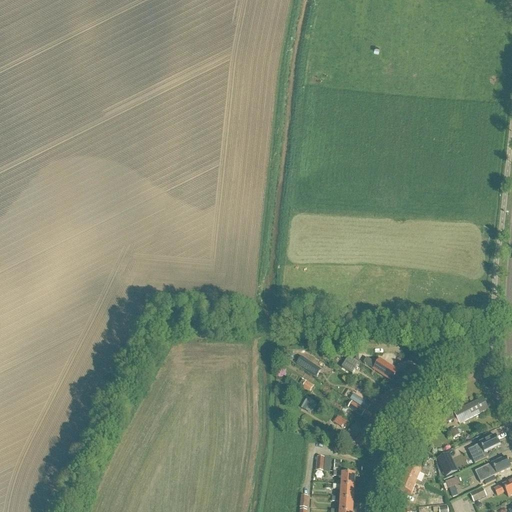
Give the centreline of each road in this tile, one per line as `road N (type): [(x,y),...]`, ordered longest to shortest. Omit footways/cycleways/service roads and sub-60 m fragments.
road 1 (track): [(272,342),(447,353),(489,368)]
road 2 (residential): [(375,511),(379,477),(441,388),(489,368)]
